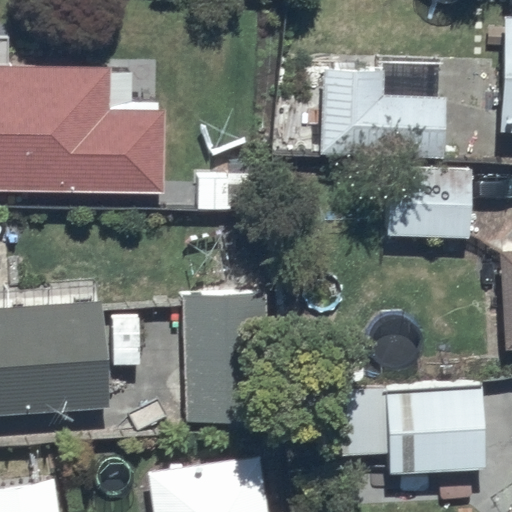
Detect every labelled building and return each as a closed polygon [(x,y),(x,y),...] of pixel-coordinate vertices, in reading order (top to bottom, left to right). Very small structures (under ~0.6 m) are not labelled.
[(511,0),(498,0),(496,111),(511,111),(511,0)] [(0,168),(157,172),(158,91),(106,90),(107,50),(0,47),(0,168)] [(441,52),(318,48),(316,135),(439,139),(441,52)] [(384,148),(383,218),(466,223),(470,150),(384,148)] [(276,163),(193,163),(193,197),(276,197),(276,163)] [(511,226),(497,227),(502,326),(511,325),(511,226)] [(175,279),(180,404),(268,400),(263,275),(175,279)] [(0,393),(100,387),(93,283),(0,289),(0,393)] [(316,437),(387,437),(387,456),(475,456),(475,376),(387,376),(387,382),(316,382),(316,437)] [(264,511),(254,441),(144,454),(152,511),(264,511)] [(0,511),(56,511),(51,458),(0,463),(0,511)] [(511,482),(499,490),(511,509),(511,482)]
